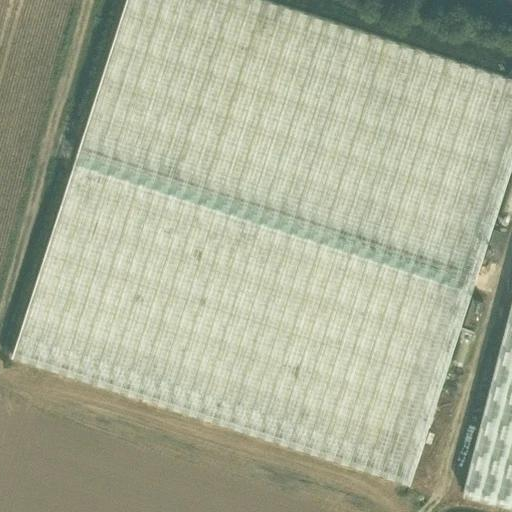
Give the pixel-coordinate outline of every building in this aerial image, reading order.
[(124,0),(11,354),(409,481),(511,158),(511,77),(269,0),(124,0)] [(496,220),(507,224),(511,208),(511,171),(511,172),(496,220)] [(484,259),(494,262),(505,228),(495,225),(484,259)] [(463,324),(474,328),(483,301),(471,297),(463,324)] [(511,298),(462,493),(511,505),(511,298)] [(450,362),(461,365),(472,333),(460,329),(450,362)]
